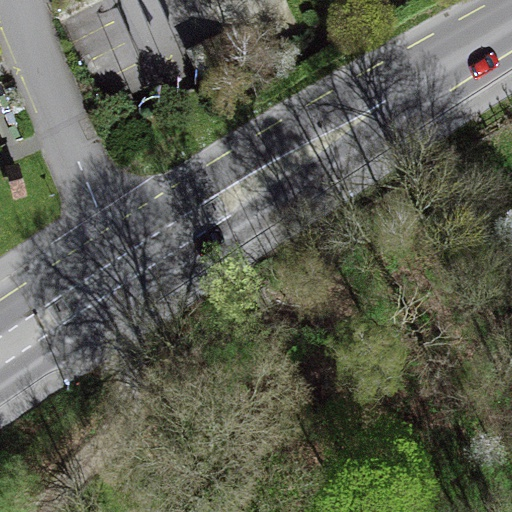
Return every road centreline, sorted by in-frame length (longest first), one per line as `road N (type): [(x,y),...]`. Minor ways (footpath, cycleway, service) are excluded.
road 1 (secondary): [(0,359),(125,272),(511,33)]
road 2 (track): [(29,511),(133,407),(133,348),(95,294)]
